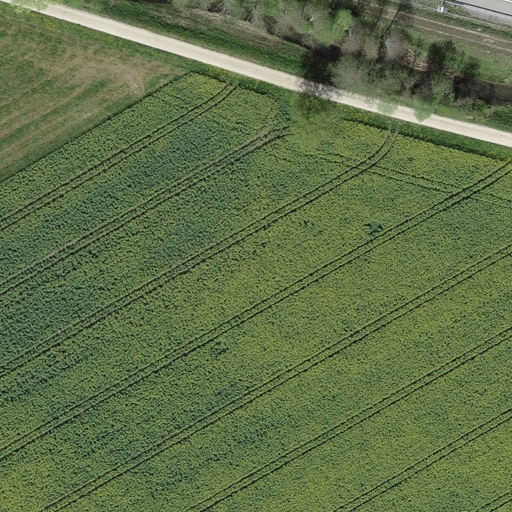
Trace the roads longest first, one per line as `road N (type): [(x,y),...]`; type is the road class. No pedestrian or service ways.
road 1 (track): [(511,143),(3,0)]
road 2 (track): [(364,0),(511,39)]
